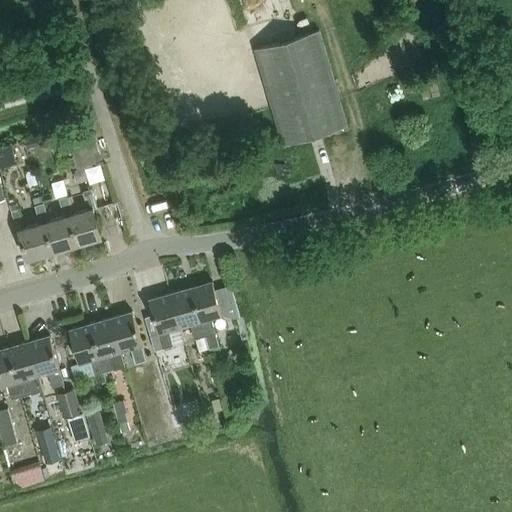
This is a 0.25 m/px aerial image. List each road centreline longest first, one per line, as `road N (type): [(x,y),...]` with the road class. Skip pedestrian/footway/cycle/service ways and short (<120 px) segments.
road 1 (unclassified): [(145,253),(241,240),(511,169)]
road 2 (unclassified): [(145,253),(67,0)]
road 3 (unclassified): [(0,302),(145,253)]
